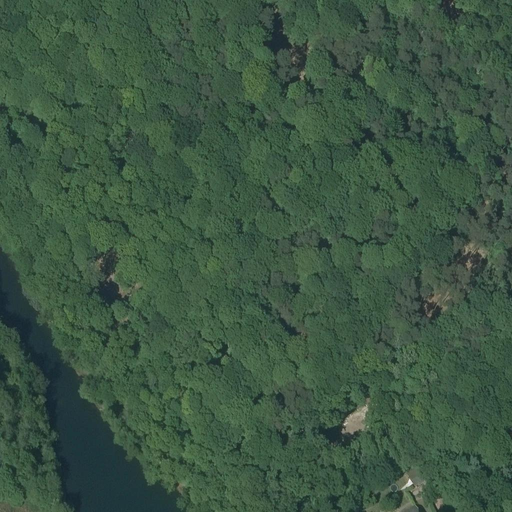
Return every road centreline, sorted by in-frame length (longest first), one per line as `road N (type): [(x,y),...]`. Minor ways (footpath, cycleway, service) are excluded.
road 1 (track): [(243,56),(264,89),(356,127),(371,161),(364,184),(264,263),(220,313),(234,430),(266,493),(266,511)]
road 2 (track): [(0,215),(93,372),(161,466),(206,511)]
road 3 (track): [(0,145),(68,263),(121,334),(167,345),(219,318)]
road 4 (track): [(402,0),(247,66)]
road 5 (track): [(438,510),(443,479),(511,407)]
